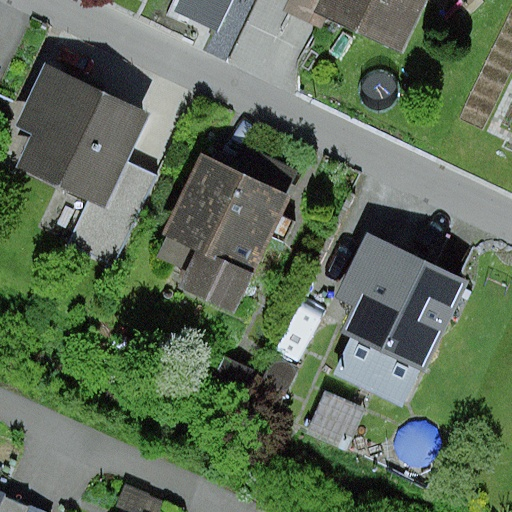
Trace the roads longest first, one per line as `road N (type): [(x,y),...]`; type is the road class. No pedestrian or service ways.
road 1 (residential): [(49,0),(511,218)]
road 2 (residential): [(0,411),(242,511)]
